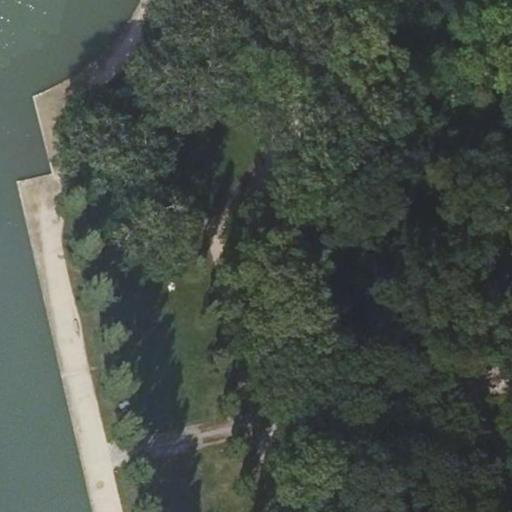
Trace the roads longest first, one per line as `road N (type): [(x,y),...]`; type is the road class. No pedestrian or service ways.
road 1 (track): [(93,459),(511,367)]
road 2 (track): [(273,511),(207,222)]
